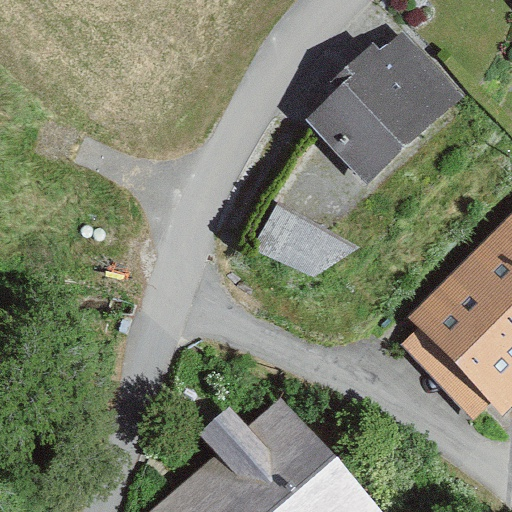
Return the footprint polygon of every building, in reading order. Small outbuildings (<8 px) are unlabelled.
[(511,0),(499,0),(511,15),(511,0)] [(331,102),(299,131),(355,191),(449,105),(392,44),(373,61),(366,53),(323,92),(331,102)] [(244,261),(305,293),(345,257),(268,216),(244,261)] [(511,219),(400,328),(412,340),(396,356),(469,431),(483,418),(495,430),(511,413),(511,219)] [(361,511),(275,413),(242,441),(226,422),(191,451),(207,469),(157,511),(361,511)]
